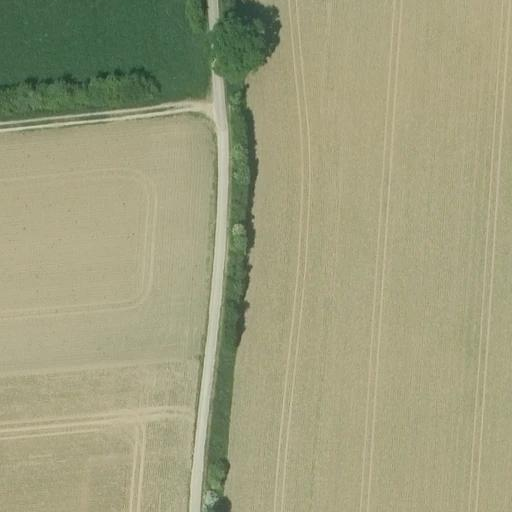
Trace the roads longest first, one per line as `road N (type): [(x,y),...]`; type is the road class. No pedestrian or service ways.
road 1 (unclassified): [(197,511),(223,204),(216,0)]
road 2 (track): [(0,135),(220,103)]
